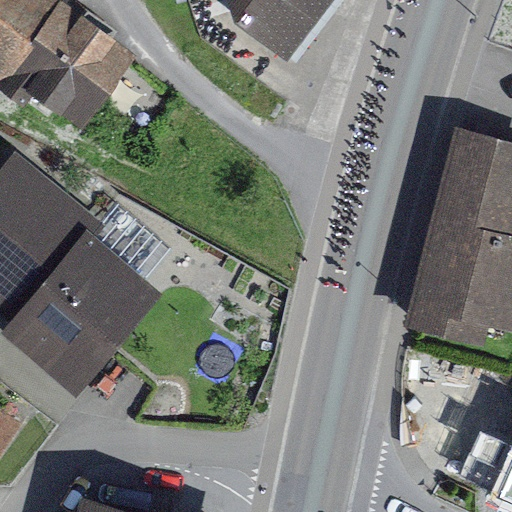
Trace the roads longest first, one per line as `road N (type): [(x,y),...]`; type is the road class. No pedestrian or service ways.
road 1 (primary): [(439,0),(383,181),(320,459)]
road 2 (residential): [(25,511),(74,440),(92,431),(320,459)]
